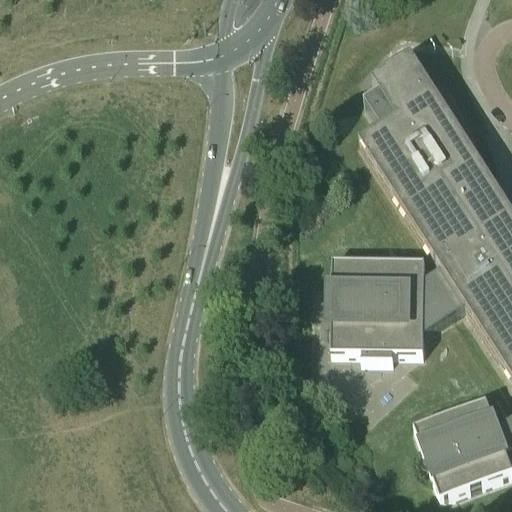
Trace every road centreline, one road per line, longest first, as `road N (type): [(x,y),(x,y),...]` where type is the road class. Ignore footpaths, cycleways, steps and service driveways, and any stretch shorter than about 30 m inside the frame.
road 1 (tertiary): [(223,511),(189,457),(176,386),(209,241)]
road 2 (tertiary): [(209,241),(250,124),(268,16)]
road 3 (primary): [(0,99),(77,70),(222,56)]
road 4 (tertiary): [(222,56),(209,241)]
